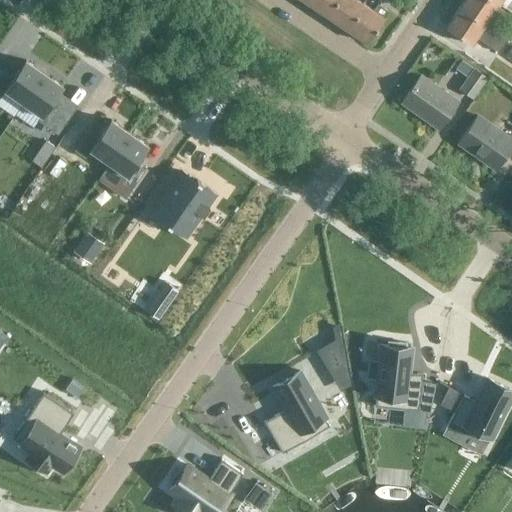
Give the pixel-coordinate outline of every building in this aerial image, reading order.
[(305,0),(325,13),(334,0),(305,0)] [(334,0),(325,13),(346,27),(362,2),(360,0),(334,0)] [(496,0),(461,0),(459,4),(484,22),(498,1),(496,0)] [(373,8),(362,2),(346,27),(367,41),(388,9),(377,2),(373,8)] [(484,22),(459,4),(445,25),(470,42),(474,35),(497,51),(502,44),(511,51),(511,50),(511,40),(508,38),(497,31),(484,22)] [(511,28),(503,22),(497,31),(508,38),(511,31),(511,28)] [(454,66),(466,74),(473,65),(461,57),(454,66)] [(2,70),(0,72),(0,95),(4,90),(22,102),(43,72),(24,59),(12,77),(2,70)] [(473,65),(466,74),(458,87),(472,97),(487,75),(473,65)] [(43,72),(22,102),(40,115),(37,120),(56,134),(63,124),(44,110),(57,90),(61,85),(43,72)] [(457,100),(420,74),(401,100),(438,126),(457,100)] [(511,143),(511,139),(477,114),(458,141),(495,167),(511,143)] [(87,129),(73,150),(84,157),(89,149),(107,162),(128,132),(109,119),(97,136),(87,129)] [(107,162),(96,178),(124,197),(130,189),(144,169),(134,162),(146,145),(128,132),(107,162)] [(47,156),(54,147),(44,140),(37,150),(47,156)] [(179,170),(151,210),(166,221),(164,223),(168,226),(170,224),(185,235),(199,214),(201,215),(202,214),(200,213),(205,205),(207,207),(208,206),(206,204),(213,194),(199,183),(200,181),(196,178),(194,180),(179,170)] [(177,290),(163,281),(153,295),(166,305),(177,290)] [(367,358),(365,376),(375,377),(373,394),(374,394),(373,404),(404,407),(417,409),(420,380),(421,372),(408,370),(411,345),(404,344),(404,340),(386,338),(385,342),(379,342),(377,359),(367,358)] [(283,407),(262,419),(281,451),(328,424),(323,416),(325,415),(299,369),(271,385),(283,407)] [(452,410),(447,421),(486,441),(489,436),(490,437),(511,393),(511,389),(485,375),(474,398),(462,392),(452,410)] [(420,380),(417,409),(429,410),(434,383),(420,380)] [(447,385),(438,403),(452,410),(462,392),(447,385)] [(42,390),(11,435),(19,440),(18,442),(29,450),(24,458),(45,472),(50,464),(61,471),(79,445),(58,431),(72,410),(42,390)] [(171,483),(167,489),(178,497),(173,505),(183,511),(198,511),(199,511),(215,511),(228,493),(227,492),(241,472),(220,457),(206,477),(185,463),(181,469),(178,466),(167,481),(171,483)]
